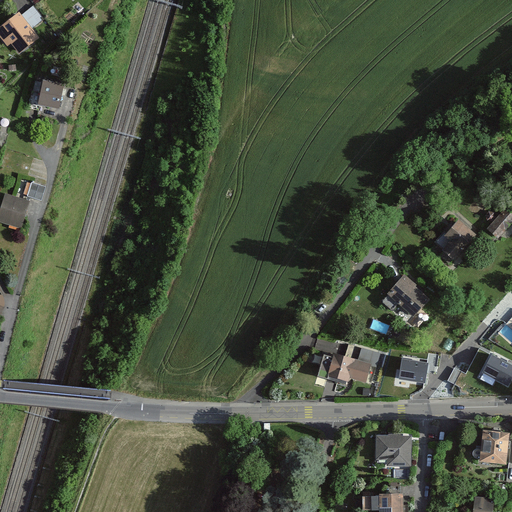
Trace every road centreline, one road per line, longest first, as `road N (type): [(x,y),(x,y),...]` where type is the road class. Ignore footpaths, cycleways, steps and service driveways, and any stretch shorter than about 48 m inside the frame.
road 1 (residential): [(238,413),(318,327),(421,194)]
road 2 (unclassified): [(0,395),(238,413)]
road 3 (unclassified): [(238,413),(423,411)]
